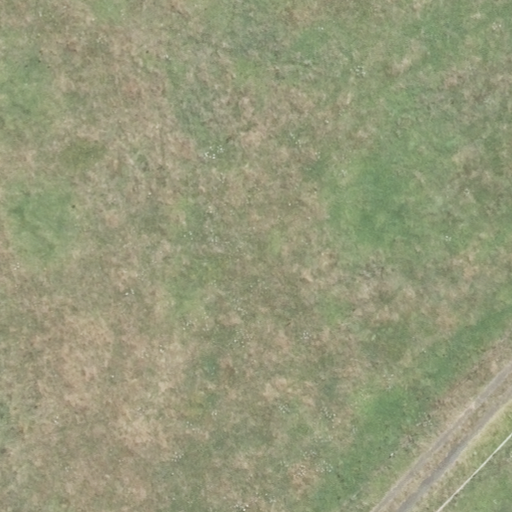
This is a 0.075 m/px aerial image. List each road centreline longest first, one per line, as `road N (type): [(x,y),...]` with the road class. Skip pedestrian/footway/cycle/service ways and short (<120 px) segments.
road 1 (tertiary): [(0,385),(104,396),(511,399)]
road 2 (tertiary): [(511,507),(0,508)]
